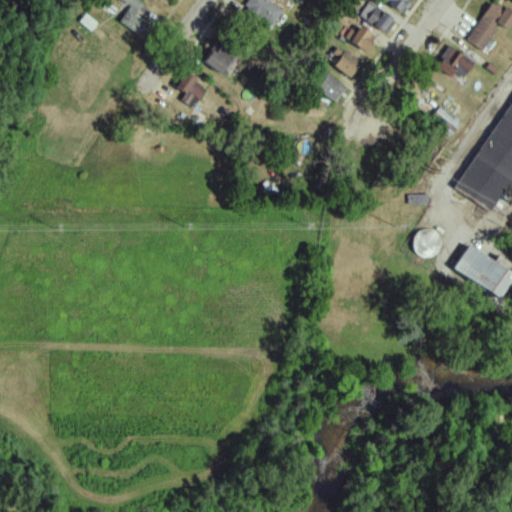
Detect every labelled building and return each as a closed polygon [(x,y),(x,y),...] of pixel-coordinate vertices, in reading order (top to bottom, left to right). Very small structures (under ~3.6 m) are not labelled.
[(118,0),(128,6),(117,22),(137,36),(146,24),(133,16),(142,3),(136,0),(118,0)] [(246,0),(241,9),(271,27),(282,8),(268,0),(246,0)] [(403,15),(410,0),(378,0),(377,1),(403,15)] [(511,14),(491,0),(463,41),(479,52),(496,27),(504,32),(511,19),(511,14)] [(387,34),(394,18),(364,5),(357,20),(387,34)] [(89,31),(96,23),(84,14),(77,22),(89,31)] [(373,40),(351,25),(342,39),(363,54),(373,40)] [(224,77),(234,60),(210,46),(200,63),(224,77)] [(331,55),(336,59),(330,67),(347,78),(358,61),(336,47),(331,55)] [(472,62),(446,47),(433,68),(448,77),(452,71),(463,77),(472,62)] [(204,90),(182,74),(173,88),(182,95),(178,101),(191,110),(204,90)] [(314,92),(333,104),(344,86),(325,74),(314,92)] [(511,178),(511,98),(455,190),(491,212),(511,178)] [(459,121),(438,107),(431,117),(452,131),(459,121)] [(410,233),(411,257),(438,256),(437,232),(410,233)] [(450,273),(496,300),(511,271),(511,266),(495,257),(492,263),(465,247),(450,273)]
